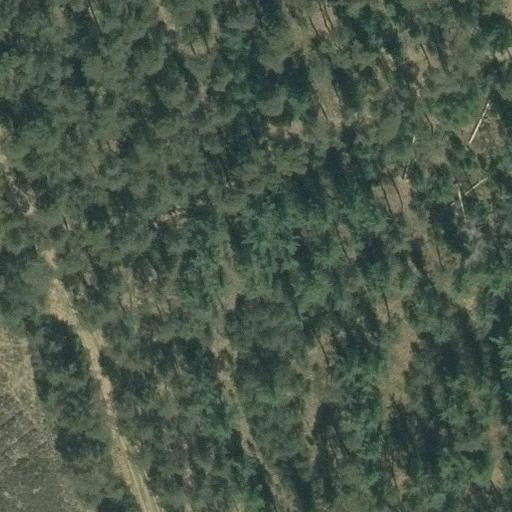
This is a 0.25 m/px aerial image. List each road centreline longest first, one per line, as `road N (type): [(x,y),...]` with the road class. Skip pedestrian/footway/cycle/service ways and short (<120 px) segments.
road 1 (track): [(59,252),(511,44)]
road 2 (track): [(145,511),(59,252),(0,130)]
